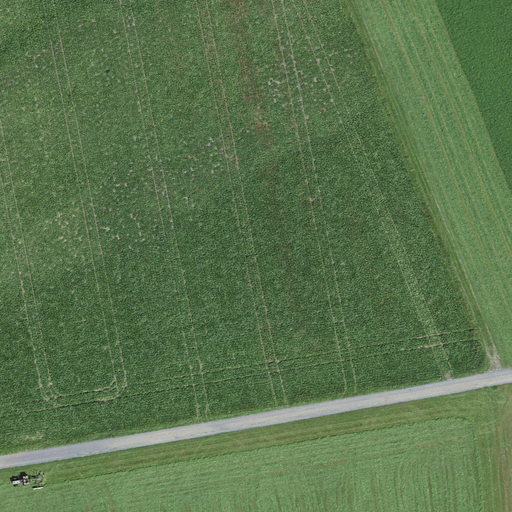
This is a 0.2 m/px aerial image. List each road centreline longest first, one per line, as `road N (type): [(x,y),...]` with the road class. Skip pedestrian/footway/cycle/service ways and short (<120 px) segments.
road 1 (track): [(0,467),(511,376)]
road 2 (track): [(347,0),(499,379)]
